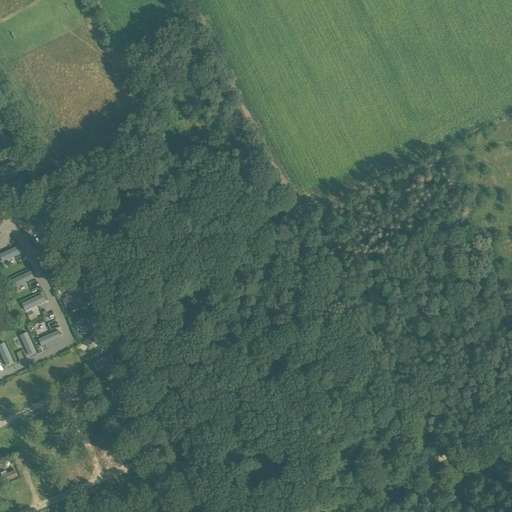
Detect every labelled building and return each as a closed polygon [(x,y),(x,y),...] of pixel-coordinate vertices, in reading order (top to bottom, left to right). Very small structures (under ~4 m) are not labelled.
[(5,142),(0,144),(0,153),(8,149),(5,142)] [(11,172),(17,170),(13,162),(6,165),(0,167),(0,177),(6,175),(11,172)] [(8,184),(2,187),(5,194),(11,192),(18,189),(24,186),(20,179),(14,182),(8,184)] [(37,199),(30,203),(33,209),(37,215),(40,221),(46,217),(44,212),(41,208),(42,207),(43,206),(44,206),(42,202),(39,204),(37,199)] [(32,236),(29,244),(34,246),(37,237),(32,236)] [(0,254),(0,257),(2,262),(21,254),(18,246),(0,254)] [(11,280),(14,287),(33,279),(30,272),(11,280)] [(80,301),(86,298),(83,290),(76,293),(70,296),(69,294),(65,296),(66,298),(63,299),(66,307),(73,304),(80,301)] [(22,303),(25,311),(44,302),(41,295),(22,303)] [(86,301),(74,306),(79,318),(91,312),(86,301)] [(88,323),(82,326),(85,333),(86,332),(87,332),(91,330),(97,327),(103,323),(100,317),(93,320),(88,323)] [(38,339),(42,347),(61,338),(58,331),(38,339)] [(27,332),(19,336),(29,356),(36,352),(27,332)] [(4,343),(0,344),(0,353),(6,366),(13,363),(4,343)] [(75,361),(71,363),(77,374),(81,371),(75,361)] [(59,369),(52,372),(58,385),(65,382),(59,369)] [(41,399),(48,396),(39,378),(33,381),(41,399)] [(14,390),(21,409),(28,407),(21,387),(14,390)] [(109,391),(111,397),(119,393),(116,387),(109,391)] [(112,400),(115,407),(121,405),(118,398),(112,400)] [(29,422),(15,427),(19,437),(32,432),(29,422)] [(108,426),(102,429),(105,435),(111,432),(108,426)] [(109,463),(118,458),(115,452),(106,456),(109,463)] [(117,461),(110,464),(113,471),(120,467),(117,461)] [(10,475),(12,481),(23,478),(21,472),(10,475)] [(142,474),(135,476),(138,486),(145,483),(142,474)] [(49,476),(41,478),(44,492),(52,491),(49,476)] [(24,500),(18,503),(20,509),(27,507),(24,500)]
